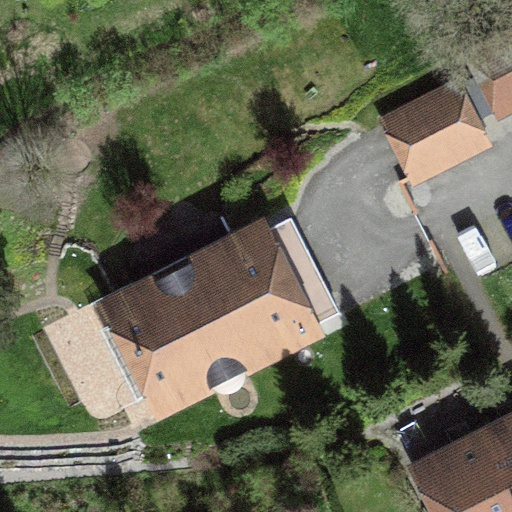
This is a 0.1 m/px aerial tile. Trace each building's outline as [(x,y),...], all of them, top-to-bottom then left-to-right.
[(511,37),(503,41),(511,59),(511,37)] [(511,110),(511,59),(503,41),(465,60),(494,119),(511,110)] [(460,74),(377,114),(411,185),(494,145),(460,74)] [(291,212),(270,223),(264,210),(95,296),(108,323),(87,334),(123,404),(144,394),(156,418),(327,332),(320,319),(340,309),(291,212)] [(511,403),(482,419),(511,478),(511,403)] [(511,511),(511,478),(482,419),(405,458),(432,511),(511,511)]
